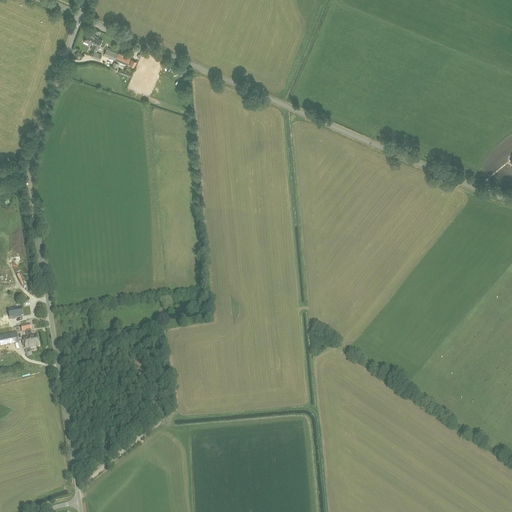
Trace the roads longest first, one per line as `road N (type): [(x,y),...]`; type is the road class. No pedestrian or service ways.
road 1 (unclassified): [(79,500),(30,192),(33,153),(79,15)]
road 2 (unclassified): [(511,201),(79,15)]
road 3 (unknown): [(77,484),(174,409)]
